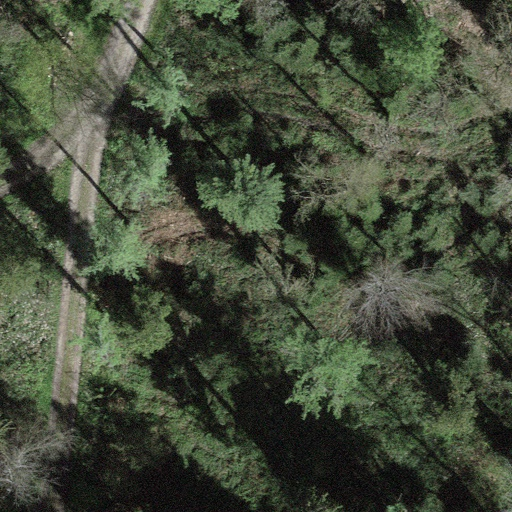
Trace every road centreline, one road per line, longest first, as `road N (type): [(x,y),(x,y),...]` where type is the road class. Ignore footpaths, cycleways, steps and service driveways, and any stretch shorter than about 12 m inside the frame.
road 1 (track): [(96,112),(49,511)]
road 2 (track): [(142,0),(96,112)]
